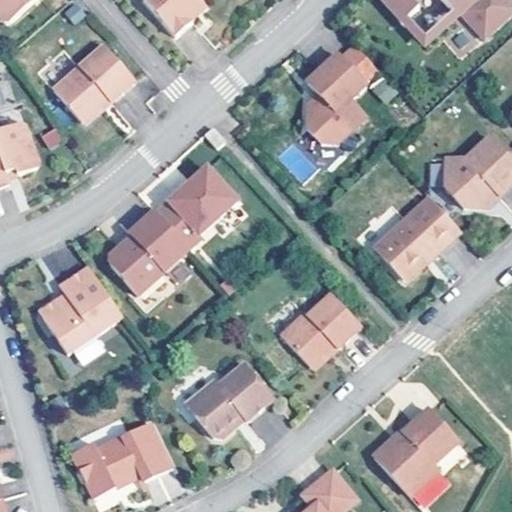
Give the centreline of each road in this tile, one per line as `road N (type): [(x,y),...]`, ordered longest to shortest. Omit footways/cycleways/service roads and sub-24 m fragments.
road 1 (residential): [(214,511),(253,491),(511,258)]
road 2 (unclassified): [(0,256),(71,224),(199,113)]
road 3 (residential): [(0,343),(46,511)]
road 4 (unclassified): [(199,113),(327,0)]
road 5 (residential): [(199,113),(99,0)]
